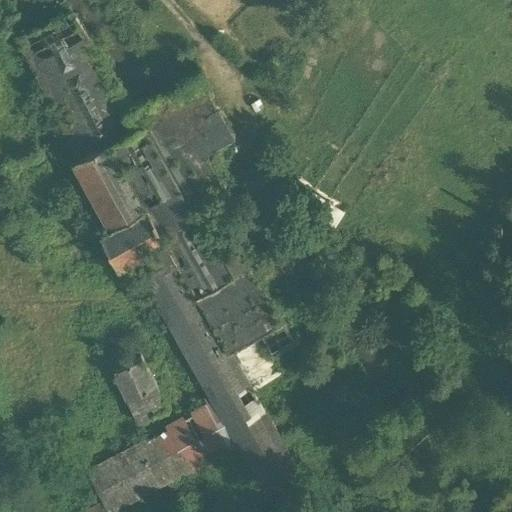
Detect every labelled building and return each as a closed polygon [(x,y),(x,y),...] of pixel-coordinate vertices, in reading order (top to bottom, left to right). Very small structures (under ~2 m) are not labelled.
[(98,47),(80,24),(69,12),(17,40),(78,160),(111,143),(138,127),(130,110),(98,47)] [(199,72),(130,110),(138,127),(149,121),(175,168),(205,151),(235,134),(199,72)] [(138,127),(111,143),(148,208),(168,243),(179,262),(230,352),(263,333),(267,331),(222,250),(221,249),(197,206),(196,204),(175,168),(149,121),(138,127)] [(78,160),(72,162),(101,212),(96,215),(102,226),(98,228),(101,234),(148,208),(111,143),(78,160)] [(205,151),(175,168),(196,204),(226,187),(205,151)] [(290,207),(329,228),(339,209),(301,188),(290,207)] [(101,234),(99,235),(120,271),(146,256),(168,243),(148,208),(101,234)] [(168,243),(146,256),(153,268),(132,280),(136,286),(137,285),(143,282),(179,262),(168,243)] [(282,322),(239,245),(231,243),(221,249),(222,250),(267,331),(282,322)] [(179,262),(143,282),(151,297),(215,407),(236,446),(245,460),(252,456),(260,470),(281,457),(274,444),(281,440),(230,352),(179,262)] [(151,297),(143,282),(137,285),(146,300),(151,297)] [(128,329),(100,343),(113,371),(142,357),(128,329)] [(263,333),(230,352),(281,440),(314,421),(263,333)] [(142,357),(113,371),(148,439),(175,425),(142,357)] [(236,446),(215,407),(175,425),(148,439),(88,471),(109,510),(236,446)]
